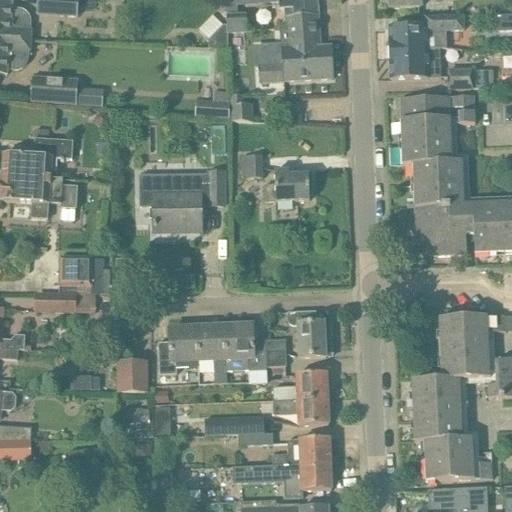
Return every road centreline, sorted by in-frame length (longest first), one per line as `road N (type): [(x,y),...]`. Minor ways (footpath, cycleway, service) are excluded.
road 1 (residential): [(368,282),(358,0)]
road 2 (residential): [(378,511),(369,299)]
road 3 (residential): [(160,303),(369,299)]
road 4 (residential): [(368,282),(471,282),(511,298)]
